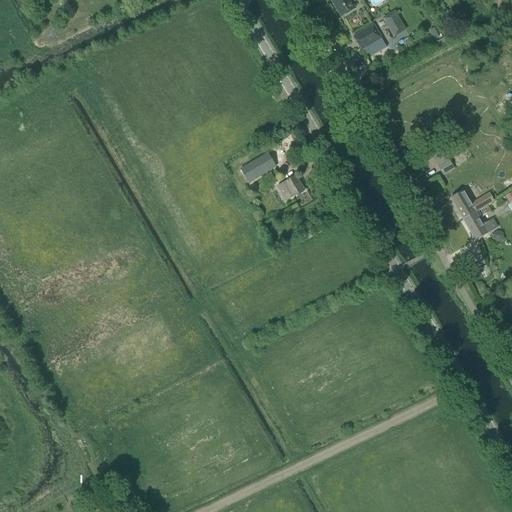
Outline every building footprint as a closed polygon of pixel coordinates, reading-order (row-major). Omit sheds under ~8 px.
[(331,0),(342,17),(355,9),(349,0),(331,0)] [(384,19),(395,37),(405,31),(395,13),(384,19)] [(374,26),(354,38),(361,50),(362,49),(366,55),(376,49),(373,43),(381,38),(380,37),(374,26)] [(430,30),(434,40),(440,37),(436,28),(430,30)] [(448,36),(437,43),(440,48),(446,44),(451,41),(448,36)] [(267,151),(239,168),(248,181),(275,165),(267,151)] [(296,153),(289,158),(292,163),(299,158),(296,153)] [(438,167),(443,176),(455,169),(447,156),(438,161),(441,165),(438,167)] [(261,179),(266,188),(275,183),(271,174),(261,179)] [(278,187),(287,201),(304,191),(296,177),(278,187)] [(253,182),(248,185),(252,192),(257,189),(253,182)] [(464,191),(451,199),(463,220),(476,213),(482,209),(486,207),(495,202),(490,193),(471,204),(464,191)] [(486,207),(482,209),(485,215),(504,204),(501,199),(487,207),(486,207)] [(463,220),(475,241),(498,228),(497,228),(492,219),(483,225),(476,213),(463,220)] [(493,233),(492,238),(494,242),(498,243),(502,241),(503,237),(501,232),(497,231),(493,233)] [(482,274),(485,279),(492,275),(486,266),(481,269),(478,264),(468,270),(474,279),(482,274)]
